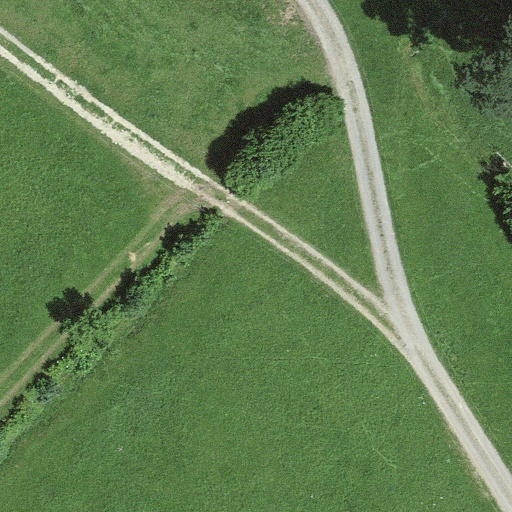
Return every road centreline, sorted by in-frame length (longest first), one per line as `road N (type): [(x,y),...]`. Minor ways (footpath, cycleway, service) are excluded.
road 1 (track): [(312,0),(344,67),(399,299),(422,353),(511,500)]
road 2 (track): [(422,353),(0,39)]
